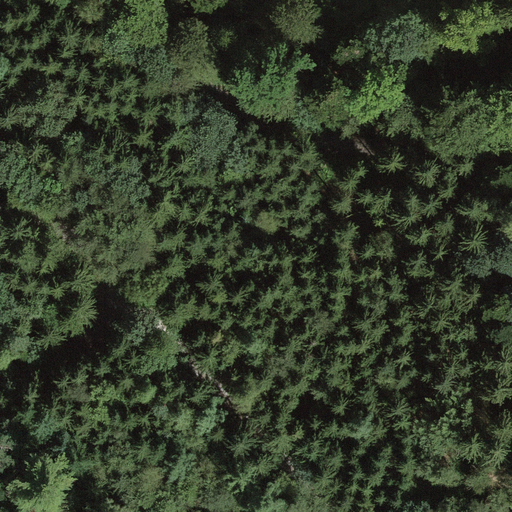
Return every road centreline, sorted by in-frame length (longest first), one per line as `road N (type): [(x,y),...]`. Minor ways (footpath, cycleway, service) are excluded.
road 1 (track): [(340,511),(59,230),(0,215)]
road 2 (track): [(511,139),(362,147),(240,114),(107,0)]
road 3 (track): [(128,306),(0,356)]
